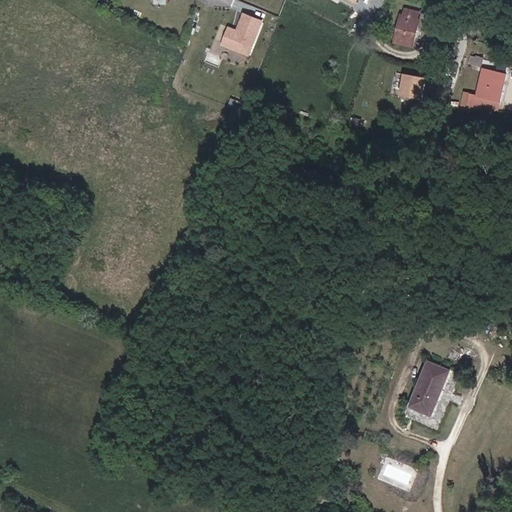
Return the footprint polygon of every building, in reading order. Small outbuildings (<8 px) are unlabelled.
[(399,19),(395,18),(387,44),(407,50),(415,25),(411,24),(413,13),(401,9),(399,19)] [(263,20),(243,12),(237,28),(227,25),(220,45),(249,56),(263,20)] [(487,65),(477,63),(475,70),(486,71),(487,65)] [(426,76),(403,71),(398,93),(421,98),(426,76)] [(466,97),(460,96),(457,107),(487,113),(494,84),(470,78),(466,97)] [(449,371),(426,360),(404,405),(427,416),(449,371)]
